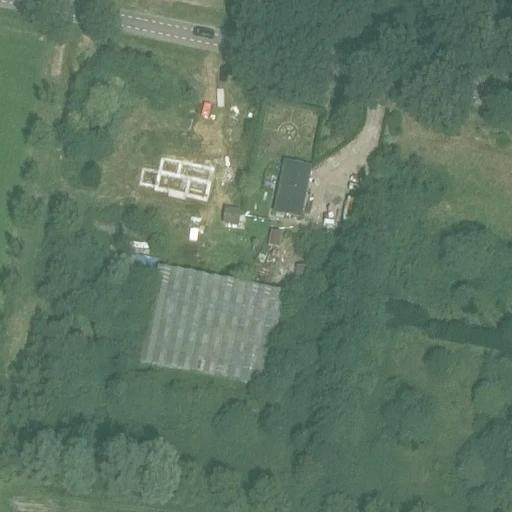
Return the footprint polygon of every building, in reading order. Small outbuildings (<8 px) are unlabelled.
[(299,218),(309,169),(284,164),(274,213),(299,218)] [(192,235),(205,239),(209,226),(196,222),(192,235)] [(133,238),(131,249),(156,254),(158,243),(133,238)] [(155,257),(141,258),(142,270),(157,268),(155,257)] [(264,389),(283,293),(158,269),(139,364),(264,389)]
